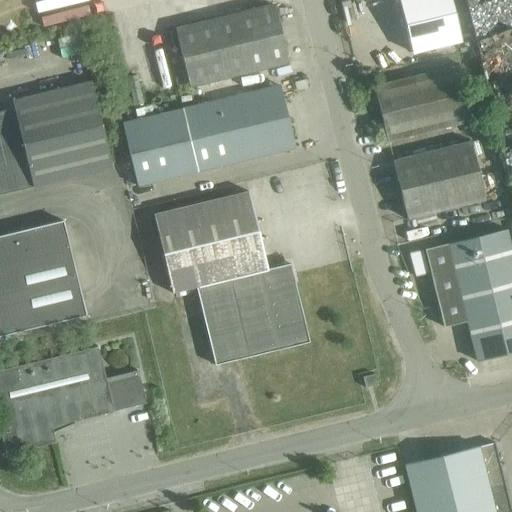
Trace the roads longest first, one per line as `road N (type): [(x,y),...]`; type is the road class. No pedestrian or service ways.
road 1 (unclassified): [(430,416),(416,356),(370,244),(314,0)]
road 2 (unclassified): [(430,416),(59,505)]
